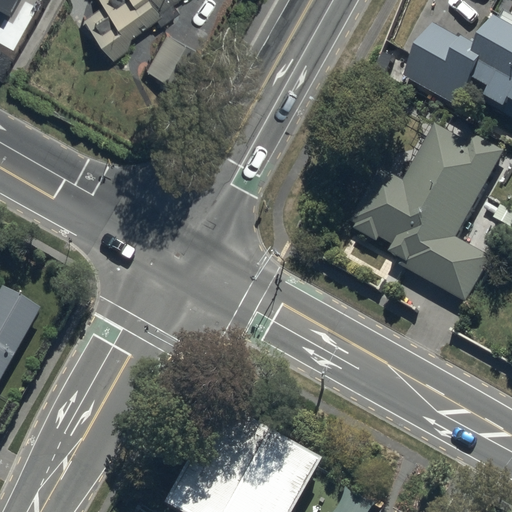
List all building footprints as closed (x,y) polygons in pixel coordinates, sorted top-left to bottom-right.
[(0,0),(0,9),(14,17),(23,0),(0,0)] [(74,0),(69,3),(109,61),(199,0),(74,0)] [(511,24),(505,21),(487,55),(432,26),(401,84),(465,118),(472,105),(511,125),(511,24)] [(387,177),(350,241),(469,309),(494,266),(458,246),(508,160),(444,123),(406,188),(387,177)] [(0,391),(42,319),(5,297),(0,304),(0,391)] [(291,511),(319,465),(220,409),(165,506),(175,511),(291,511)]
